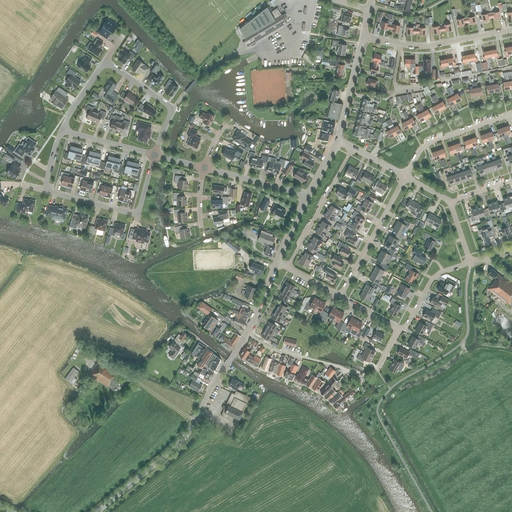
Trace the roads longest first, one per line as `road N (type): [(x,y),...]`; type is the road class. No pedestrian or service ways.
road 1 (tertiary): [(97,511),(185,437),(225,366)]
road 2 (residential): [(44,190),(132,213),(154,155)]
road 3 (residential): [(362,35),(422,47),(511,30)]
road 4 (residential): [(288,269),(352,148)]
road 5 (residential): [(340,296),(405,177)]
road 6 (residential): [(405,177),(424,145),(511,113)]
road 7 (residential): [(154,155),(168,105),(105,62)]
